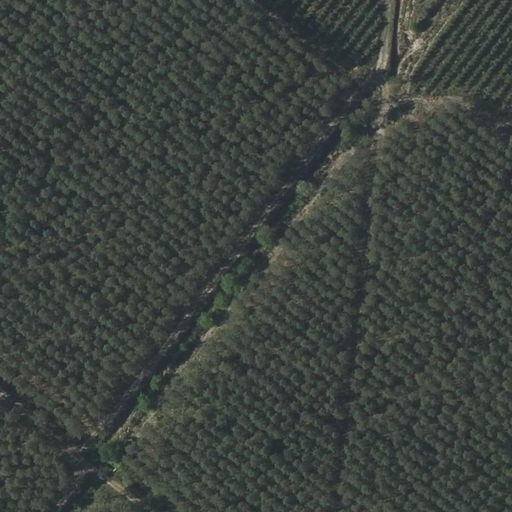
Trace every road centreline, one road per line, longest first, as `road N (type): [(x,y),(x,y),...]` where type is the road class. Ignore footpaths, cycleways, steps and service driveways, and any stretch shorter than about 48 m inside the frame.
road 1 (track): [(91,451),(376,86),(390,97)]
road 2 (track): [(348,511),(390,97)]
road 3 (track): [(167,511),(0,381)]
